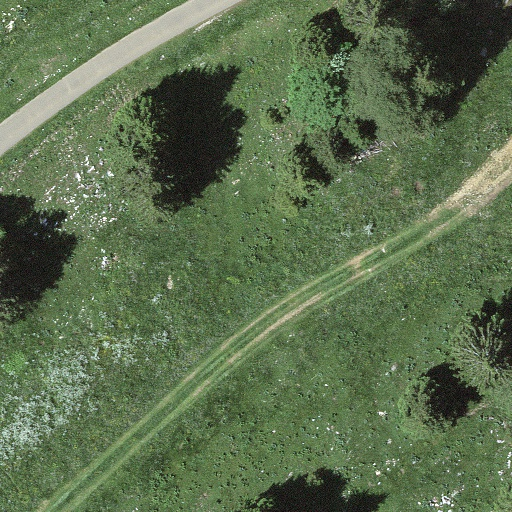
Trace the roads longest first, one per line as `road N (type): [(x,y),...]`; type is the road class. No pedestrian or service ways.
road 1 (track): [(55,511),(333,277),(511,233)]
road 2 (track): [(221,0),(124,52),(0,142)]
